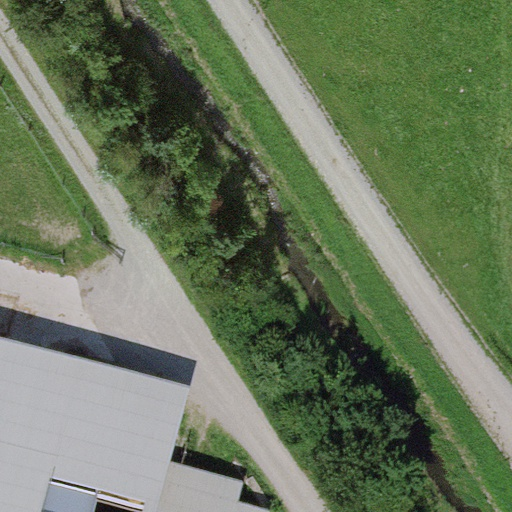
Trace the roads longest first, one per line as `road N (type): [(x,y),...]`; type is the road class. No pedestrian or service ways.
road 1 (track): [(316,511),(0,36)]
road 2 (track): [(511,418),(237,0)]
